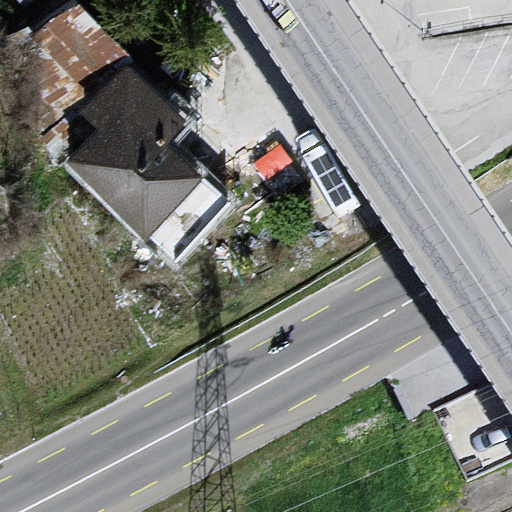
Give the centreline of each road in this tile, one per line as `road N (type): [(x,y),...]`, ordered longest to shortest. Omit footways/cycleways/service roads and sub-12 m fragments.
road 1 (primary): [(511,235),(372,321),(15,511)]
road 2 (tertiary): [(511,331),(290,0)]
